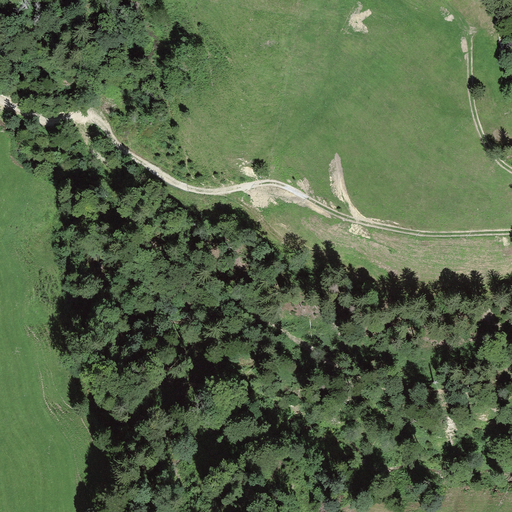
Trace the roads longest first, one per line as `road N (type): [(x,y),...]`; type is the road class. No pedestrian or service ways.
road 1 (track): [(0,102),(42,120),(101,116),(142,164),(191,191),(267,182),(387,227),(511,231)]
road 2 (track): [(511,160),(490,149),(478,127),(468,34),(441,0)]
